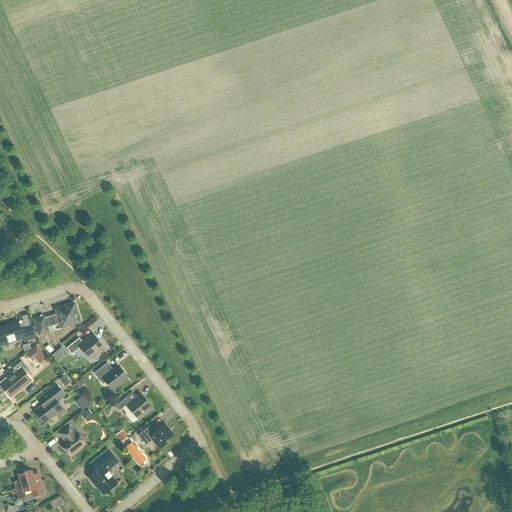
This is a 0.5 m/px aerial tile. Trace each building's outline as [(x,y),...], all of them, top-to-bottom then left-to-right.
[(44,316),(34,320),(39,335),(49,332),(48,327),(60,323),(61,328),(79,323),(80,321),(75,304),(73,303),(57,308),(56,310),(57,314),(45,318),(44,316)] [(24,342),(36,338),(32,325),(21,329),(18,321),(0,327),(0,341),(1,345),(23,338),(24,342)] [(80,347),(90,360),(97,354),(98,355),(105,349),(93,334),(82,342),(79,338),(67,348),(72,354),(80,347)] [(44,348),(48,353),(52,350),(48,345),(44,348)] [(46,359),(37,348),(29,354),(33,359),(36,357),(41,363),(46,359)] [(59,359),(54,353),(50,356),(55,362),(59,359)] [(106,382),(112,389),(128,377),(120,367),(114,371),(108,363),(94,373),(103,384),(106,382)] [(22,368),(0,385),(10,397),(31,380),(22,368)] [(69,382),(64,375),(57,380),(63,387),(69,382)] [(74,385),(80,391),(85,387),(79,380),(74,385)] [(56,384),(45,393),(50,398),(46,401),(47,402),(35,411),(44,423),(56,414),(58,416),(65,411),(57,402),(65,396),(56,384)] [(125,398),(116,406),(120,411),(127,405),(130,409),(126,412),(125,414),(131,422),(134,422),(138,419),(146,413),(147,414),(153,409),(141,393),(136,397),(129,403),(125,398)] [(79,416),(85,422),(92,415),(87,409),(79,416)] [(166,440),(173,434),(165,424),(154,433),(149,426),(138,435),(146,445),(152,440),(159,449),(167,442),(166,440)] [(59,433),(65,441),(61,444),(71,456),(86,444),(77,432),(75,433),(69,425),(59,433)] [(118,483),(108,471),(119,462),(108,449),(91,464),(96,470),(88,476),(93,483),(95,483),(104,494),(118,483)] [(19,474),(21,480),(13,482),(19,499),(26,497),(25,491),(31,489),(34,496),(44,493),(41,482),(35,483),(31,470),(19,474)]
